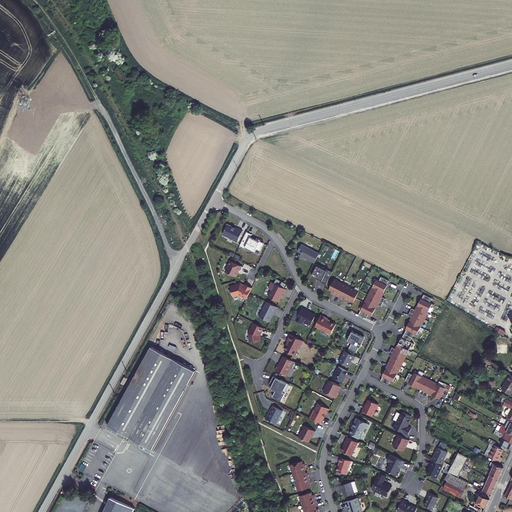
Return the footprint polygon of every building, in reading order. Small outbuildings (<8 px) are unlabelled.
[(511,176),(488,237),(498,241),(511,206),(511,176)] [(511,219),(501,244),(511,249),(511,246),(511,219)] [(236,238),(241,227),(236,224),(235,225),(226,220),(223,225),(224,225),(222,230),(227,232),(227,233),(232,235),(231,236),(236,238)] [(245,228),(238,242),(243,245),(244,243),(250,246),(251,242),(255,244),(254,245),(258,247),(262,239),(259,237),(259,236),(255,234),(253,237),(248,235),(251,230),(245,228)] [(299,252),(313,260),(319,250),(301,240),(297,248),(300,249),(299,252)] [(224,268),(234,273),(237,267),(239,268),(241,263),(229,257),(224,268)] [(325,281),(328,275),(331,269),(317,261),(311,272),(319,277),(319,278),(325,281)] [(360,307),(358,311),(365,315),(367,311),(370,313),(372,309),(377,301),(380,303),(382,300),(384,296),(380,294),(385,286),(384,285),(386,282),(388,278),(380,274),(378,278),(374,276),(372,279),(374,280),(361,304),(360,303),(358,306),(360,307)] [(352,299),(358,288),(349,284),(334,276),(328,287),(331,288),(333,289),(332,291),(339,295),(340,293),(341,293),(344,295),(343,297),(347,299),(348,297),(349,298),(352,299)] [(267,293),(277,298),(280,294),(280,295),(282,292),(281,291),(282,290),(283,290),(285,286),(270,278),(267,285),(270,286),(267,293)] [(242,294),(245,295),(251,284),(244,281),(244,282),(239,280),(239,281),(236,282),(235,281),(229,283),(232,293),(238,292),(239,292),(239,294),(239,295),(240,295),(241,295),(242,295),(242,294)] [(381,374),(379,378),(387,382),(389,378),(393,380),(395,377),(393,376),(410,344),(411,345),(413,342),(409,339),(413,331),(417,333),(419,330),(417,329),(419,325),(429,305),(431,306),(433,303),(429,301),(431,296),(423,292),(421,297),(419,300),(418,300),(414,308),(410,306),(407,313),(410,315),(406,324),(407,324),(405,327),(401,336),(399,339),(398,339),(394,347),(391,345),(387,352),(391,354),(387,362),(382,370),(383,370),(381,374)] [(258,313),(268,318),(272,310),(276,303),(265,298),(258,313)] [(295,317),(301,320),(302,318),(310,321),(315,312),(309,309),(306,308),(307,307),(301,304),(299,308),(294,306),(290,315),(294,317),(295,317)] [(320,312),(314,323),(330,331),(335,321),(326,316),(327,315),(320,312)] [(258,338),(258,332),(262,324),(252,320),(248,327),(249,328),(248,330),(248,338),(258,338)] [(347,346),(355,350),(358,343),(360,345),(365,336),(351,328),(346,338),(350,340),(347,346)] [(302,338),(289,331),(286,337),(288,338),(283,347),(293,352),(297,344),(298,345),(302,338)] [(152,347),(108,425),(151,449),(194,370),(152,347)] [(338,359),(347,364),(351,357),(352,358),(354,354),(343,348),(338,359)] [(292,358),(282,353),(278,360),(279,360),(278,362),(276,362),(274,366),(275,367),(278,368),(277,369),(282,372),(286,364),(288,365),(292,358)] [(332,375),(341,380),(347,369),(337,364),(332,375)] [(444,395),(448,387),(444,385),(445,384),(442,382),(441,384),(429,378),(417,371),(417,370),(414,368),(412,372),(408,370),(404,378),(408,380),(412,382),(411,383),(420,387),(418,390),(425,394),(427,391),(435,395),(435,394),(439,396),(440,393),(444,395)] [(288,382),(272,373),(268,381),(271,382),(269,386),(270,386),(270,388),(273,390),(271,394),(280,398),(288,382)] [(511,373),(502,387),(511,393),(511,390),(511,373)] [(322,389),(333,395),(337,387),(339,383),(329,377),(322,389)] [(360,408),(371,413),(377,402),(367,397),(363,404),(360,408)] [(312,407),(308,415),(319,420),(322,414),(324,411),(325,411),(328,406),(317,400),(313,407),(312,407)] [(281,408),(271,403),(267,412),(266,411),(263,416),(269,419),(270,418),(274,420),(276,416),(277,416),(281,408)] [(400,409),(399,410),(399,411),(398,410),(390,424),(407,433),(410,426),(404,423),(408,415),(407,415),(408,413),(400,409)] [(348,431),(358,436),(366,421),(355,415),(352,420),(354,420),(348,431)] [(313,428),(303,423),(297,434),(307,439),(310,432),(311,433),(313,428)] [(504,432),(502,436),(503,437),(511,441),(511,439),(511,430),(510,429),(510,431),(505,428),(506,425),(504,424),(502,423),(499,430),(504,432)] [(499,430),(495,428),(493,431),(502,436),(504,432),(499,430)] [(408,438),(398,432),(392,444),(402,449),(405,442),(406,442),(408,438)] [(356,440),(346,434),(343,439),(343,440),(343,441),(344,441),(343,443),(342,444),(340,448),(349,453),(356,440)] [(502,443),(500,446),(502,447),(507,449),(511,441),(503,437),(500,442),(502,443)] [(500,446),(495,443),(493,442),(487,454),(499,460),(501,455),(498,454),(502,447),(500,446)] [(431,458),(440,463),(447,450),(437,446),(431,458)] [(454,457),(463,462),(467,455),(458,451),(454,457)] [(403,459),(389,452),(385,458),(389,460),(385,468),(396,473),(399,466),(398,466),(399,463),(401,464),(403,459)] [(345,472),(349,458),(339,455),(338,459),(335,468),(345,472)] [(462,465),(463,462),(454,457),(447,471),(456,476),(461,467),(462,468),(463,466),(462,465)] [(435,476),(442,463),(440,463),(431,458),(428,464),(430,464),(428,467),(426,471),(435,476)] [(300,460),(288,463),(291,472),(296,489),(308,486),(307,483),(306,481),(308,480),(306,473),(304,473),(304,472),(303,469),(305,468),(304,464),(301,465),(301,463),(300,460)] [(483,484),(492,488),(503,465),(492,460),(491,463),(494,464),(483,484)] [(385,474),(378,470),(370,486),(374,488),(374,489),(379,492),(379,491),(385,494),(391,484),(385,481),(385,482),(382,480),(385,474)] [(456,476),(447,471),(444,477),(446,477),(444,479),(446,480),(442,487),(459,495),(466,481),(456,476)] [(350,480),(339,483),(342,494),(353,491),(350,480)] [(483,484),(481,488),(490,492),(492,488),(483,484)] [(298,494),(303,511),(315,511),(316,511),(318,511),(316,507),(314,507),(313,504),(313,503),(315,502),(313,495),(311,495),(310,494),(309,490),(298,494)] [(427,495),(423,503),(431,507),(437,496),(428,491),(426,494),(427,495)] [(474,500),(483,505),(487,497),(478,493),(474,500)] [(128,511),(131,506),(107,494),(99,511),(128,511)] [(356,495),(344,499),(346,506),(347,505),(347,508),(347,509),(347,511),(354,511),(359,511),(360,509),(356,495)] [(400,511),(412,511),(416,506),(410,503),(409,504),(407,502),(407,501),(401,498),(396,510),(400,511)]
